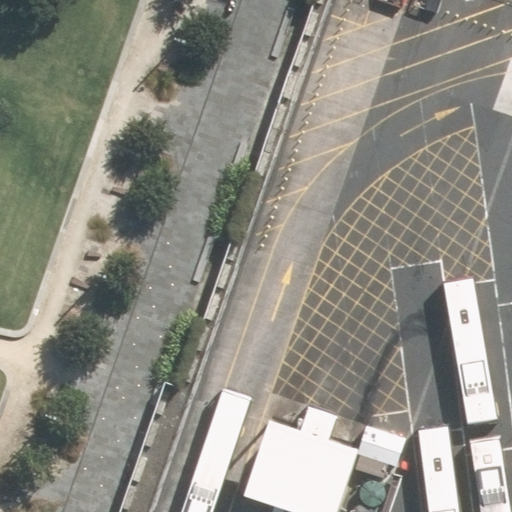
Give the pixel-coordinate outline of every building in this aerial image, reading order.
[(45,72),(61,0),(27,0),(13,64),(45,72)] [(32,181),(58,102),(27,91),(0,171),(32,181)] [(362,446),(270,416),(244,493),(300,511),(340,511),(355,468),(362,446)] [(368,427),(362,446),(355,468),(385,477),(389,464),(397,467),(406,438),(368,427)] [(358,498),(361,501),(364,503),(368,505),(373,504),(377,502),(380,499),(382,495),(382,491),(381,487),(379,484),(375,481),(371,480),(367,480),(364,481),(361,483),(358,486),(357,490),(357,494),(358,498)]
